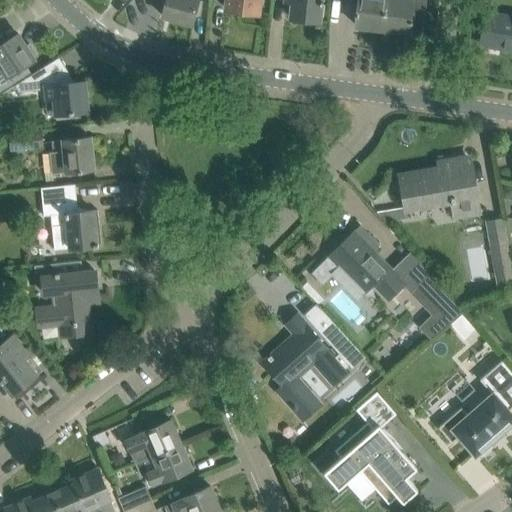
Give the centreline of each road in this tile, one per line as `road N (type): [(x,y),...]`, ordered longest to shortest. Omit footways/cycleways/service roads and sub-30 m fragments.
road 1 (residential): [(191,312),(359,132),(369,95)]
road 2 (residential): [(191,312),(174,294),(140,63)]
road 3 (residential): [(0,464),(191,312)]
road 4 (residential): [(369,95),(140,63)]
road 5 (residential): [(274,511),(191,312)]
